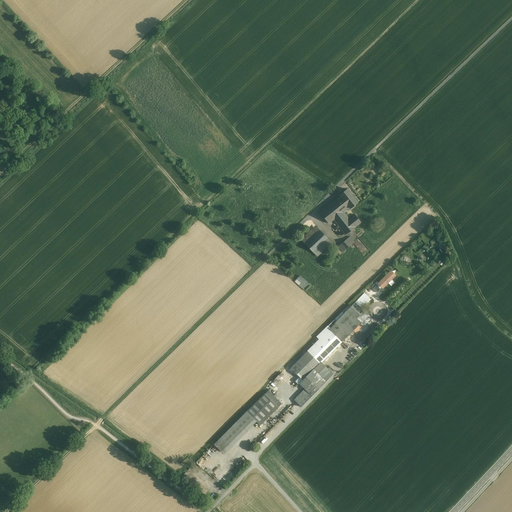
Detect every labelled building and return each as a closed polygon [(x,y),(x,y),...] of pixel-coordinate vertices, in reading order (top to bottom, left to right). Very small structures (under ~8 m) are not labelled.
[(347,189),(339,195),(340,196),(349,207),(350,208),(358,202),(347,189)] [(349,207),(340,196),(320,212),(328,223),(333,219),(343,212),(349,207)] [(349,219),(343,212),(333,219),(346,235),(355,227),(361,222),(355,215),(349,219)] [(316,226),(301,239),(317,256),(321,252),(332,243),(316,226)] [(349,237),(338,246),(342,252),(353,243),(354,242),(349,237)] [(341,253),(338,249),(333,254),(336,257),(341,253)] [(391,271),(378,283),(382,287),(395,275),(391,271)] [(299,276),(294,281),(305,290),(310,285),(299,276)] [(363,295),(354,303),(361,310),(369,301),(363,295)] [(336,322),(330,328),(343,340),(360,323),(355,319),(363,312),(361,310),(354,303),(336,322)] [(363,312),(355,319),(360,323),(360,324),(367,316),(363,312)] [(322,332),(324,335),(320,339),(290,368),(299,376),(295,380),(298,384),(299,383),(304,389),(294,400),(301,407),(333,374),(321,362),(343,340),(330,328),(328,326),(322,332)] [(269,391),(215,445),(222,452),(255,420),(260,425),(282,404),(269,391)]
